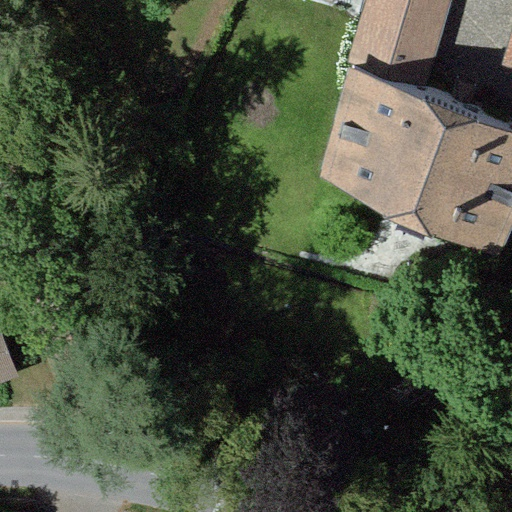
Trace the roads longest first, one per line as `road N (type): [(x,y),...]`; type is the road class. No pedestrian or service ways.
road 1 (track): [(82,455),(72,394),(0,161)]
road 2 (tertiary): [(274,511),(150,467),(0,451)]
